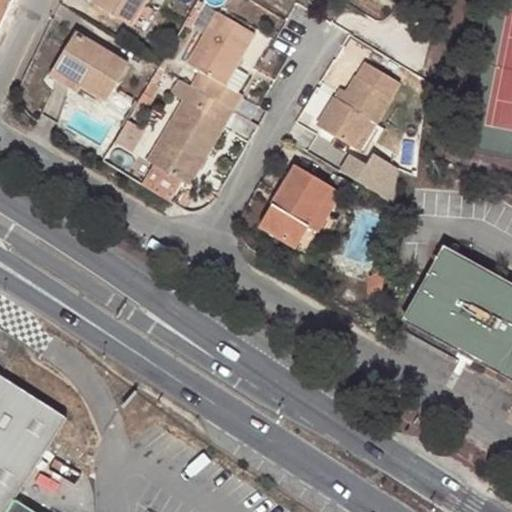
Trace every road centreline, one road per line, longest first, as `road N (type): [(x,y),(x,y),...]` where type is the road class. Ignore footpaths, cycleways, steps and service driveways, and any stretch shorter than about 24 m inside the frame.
road 1 (secondary): [(322,419),(136,300),(0,199)]
road 2 (residential): [(511,444),(195,249)]
road 3 (secondary): [(322,419),(0,239)]
road 4 (secondary): [(0,246),(298,458)]
road 5 (secondary): [(0,276),(298,458)]
road 6 (residential): [(195,249),(324,46)]
road 7 (residential): [(195,249),(0,127)]
road 8 (secondary): [(471,511),(322,419)]
